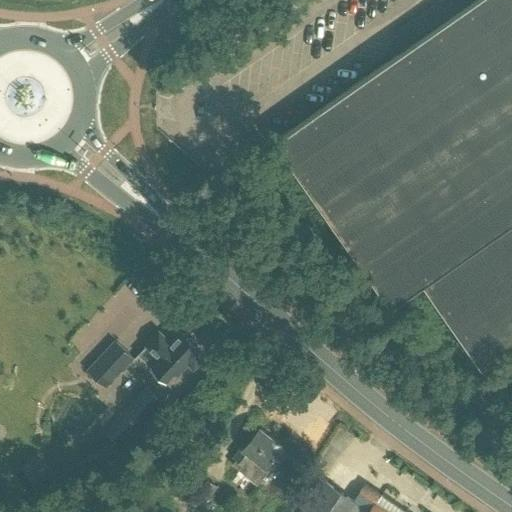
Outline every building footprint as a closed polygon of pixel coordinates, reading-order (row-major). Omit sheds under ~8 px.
[(511,0),(475,0),(275,140),(391,305),(390,305),(391,306),(424,283),(482,366),(511,346),(511,0)] [(139,354),(165,378),(173,369),(176,372),(187,361),(193,367),(205,355),(181,332),(170,344),(158,332),(146,344),(147,346),(139,354)] [(89,371),(106,386),(131,359),(115,344),(89,371)] [(130,409),(142,420),(159,401),(147,390),(130,409)] [(159,401),(142,420),(146,423),(152,429),(169,409),(165,406),(159,401)] [(236,459),(232,464),(257,484),(269,469),(270,468),(272,469),(286,452),(281,448),(282,446),(260,428),(250,439),(249,438),(233,457),(236,459)] [(30,462),(14,473),(26,491),(42,481),(30,462)] [(188,496),(203,506),(218,486),(202,476),(188,496)] [(305,511),(408,511),(407,511),(406,511),(392,511),(375,500),(373,503),(359,493),(354,501),(326,483),(305,511)]
